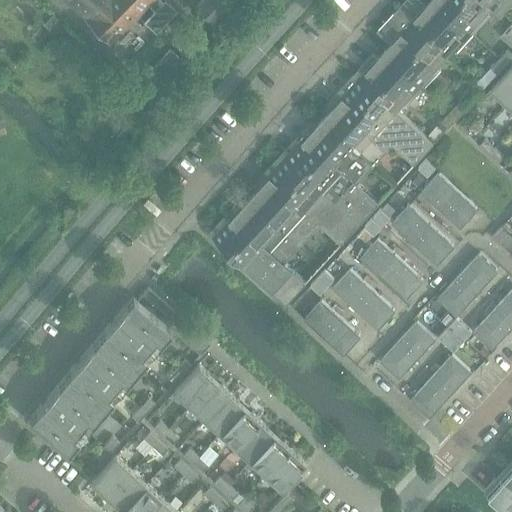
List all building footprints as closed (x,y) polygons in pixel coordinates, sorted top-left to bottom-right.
[(68,0),(85,16),(95,0),(68,0)] [(95,0),(85,16),(111,42),(135,17),(142,24),(144,22),(156,33),(176,11),(164,0),(163,0),(163,1),(161,0),(95,0)] [(223,0),(202,0),(195,7),(211,23),(229,5),(223,0)] [(241,12),(252,0),(232,0),(230,2),(241,12)] [(472,31),(437,0),(430,0),(426,4),(421,0),(405,0),(396,11),(443,54),(450,46),(454,50),(472,31)] [(500,10),(501,10),(490,0),(437,0),(472,31),(489,13),(485,9),(492,2),(500,10)] [(511,0),(490,0),(501,10),(508,2),(511,6),(511,0)] [(232,8),(216,26),(225,34),(241,16),(232,8)] [(435,62),(443,54),(396,11),(379,29),(392,42),(385,50),(423,85),(440,66),(435,62)] [(47,30),(57,19),(52,15),(42,25),(47,30)] [(175,30),(181,25),(175,18),(169,23),(175,30)] [(511,45),(511,23),(501,36),(511,45)] [(187,63),(171,48),(144,78),(160,93),(187,63)] [(500,57),(506,63),(511,56),(511,52),(508,48),(500,57)] [(406,103),(423,85),(385,50),(378,58),(373,53),(356,72),(394,107),(395,106),(401,99),(406,103)] [(482,89),(506,63),(500,57),(476,83),(482,89)] [(508,102),(511,98),(511,65),(492,88),(508,102)] [(434,142),(395,106),(394,107),(356,72),(336,94),(340,98),(324,116),(375,163),(393,143),(415,163),(434,142)] [(108,80),(91,100),(105,112),(123,92),(108,80)] [(450,111),(457,117),(466,107),(459,101),(450,111)] [(449,126),(457,117),(450,111),(442,120),(449,126)] [(358,182),(375,163),(324,116),(308,134),(303,130),(283,152),(360,223),(380,201),(358,182)] [(473,127),(464,119),(458,125),(467,134),(473,127)] [(488,153),(494,147),(485,138),(479,145),(488,153)] [(494,147),(488,153),(498,162),(504,155),(494,147)] [(342,243),(360,223),(283,152),(263,174),(268,178),(235,214),(230,210),(210,232),(287,303),(307,281),(285,262),(320,223),(342,243)] [(427,158),(418,167),(428,175),(435,167),(436,167),(427,158)] [(480,208),(439,174),(421,194),(463,229),(480,208)] [(456,247),(409,206),(392,226),(439,267),(456,247)] [(382,208),(374,216),(383,224),(390,216),(382,208)] [(373,218),(366,226),(374,234),(382,226),(373,218)] [(365,227),(358,234),(367,242),(373,235),(365,227)] [(507,233),(501,227),(492,236),(498,242),(507,233)] [(424,280),(378,240),(361,259),(407,299),(424,280)] [(480,253),(438,298),(457,316),(499,270),(480,253)] [(398,311),(350,269),(332,290),(379,332),(398,311)] [(325,270),(318,277),(327,285),(334,278),(325,270)] [(318,277),(312,285),(320,293),(327,286),(327,285),(318,277)] [(511,287),(473,331),(494,348),(511,327),(511,287)] [(200,355),(210,344),(148,288),(137,300),(133,297),(98,338),(137,370),(171,330),(200,355)] [(362,335),(323,300),(305,320),(344,355),(362,335)] [(457,317),(448,327),(455,334),(464,324),(457,317)] [(401,380),(437,339),(416,321),(380,361),(401,380)] [(464,324),(455,334),(463,341),(472,331),(464,324)] [(448,327),(439,337),(447,344),(455,334),(448,327)] [(455,334),(447,344),(454,351),(462,342),(463,341),(455,334)] [(103,410),(137,370),(98,338),(65,378),(103,410)] [(484,346),(479,351),(485,356),(489,351),(484,346)] [(473,372),(454,354),(413,398),(433,416),(473,372)] [(176,368),(182,374),(191,365),(184,359),(176,368)] [(189,406),(214,378),(199,365),(174,392),(189,406)] [(174,383),(182,374),(176,368),(167,377),(174,383)] [(68,452),(103,410),(65,378),(29,419),(68,452)] [(204,420),(229,392),(214,378),(189,406),(204,420)] [(219,433),(244,406),(229,392),(204,420),(219,433)] [(139,407),(145,412),(154,403),(147,398),(139,407)] [(234,447),(259,419),(244,406),(219,433),(234,447)] [(137,421),(145,412),(139,407),(131,416),(137,421)] [(250,461),(274,433),(259,419),(234,447),(250,461)] [(162,436),(168,429),(158,421),(153,427),(162,436)] [(174,426),(170,431),(177,437),(181,433),(174,426)] [(168,429),(162,436),(171,444),(177,437),(170,431),(168,429)] [(153,447),(158,441),(149,432),(143,438),(153,447)] [(264,474),(289,447),(274,433),(250,461),(264,474)] [(104,446),(111,452),(119,443),(113,437),(104,446)] [(158,441),(153,447),(161,454),(167,448),(158,441)] [(102,461),(111,452),(104,446),(96,455),(102,461)] [(306,462),(289,447),(264,474),(281,490),(306,462)] [(192,463),(197,457),(188,448),(183,454),(192,463)] [(107,497),(132,470),(116,455),(91,483),(107,497)] [(197,457),(192,463),(201,471),(207,465),(197,457)] [(182,474),(187,467),(178,459),(173,465),(182,474)] [(511,459),(500,472),(511,482),(511,459)] [(187,467),(182,474),(191,482),(197,476),(187,467)] [(121,511),(147,483),(132,470),(107,497),(121,511)] [(511,482),(500,472),(486,488),(511,511),(511,482)] [(222,490),(227,484),(218,476),(213,482),(222,490)] [(122,511),(147,511),(161,497),(147,483),(121,511),(122,511)] [(227,484),(222,490),(231,499),(237,493),(227,484)] [(213,502),(219,496),(209,487),(203,493),(213,502)] [(276,503),(283,509),(292,499),(286,493),(276,503)] [(238,504),(246,511),(256,502),(247,494),(238,504)] [(219,496),(213,502),(221,510),(227,503),(219,496)] [(173,511),(176,510),(161,497),(147,511),(173,511)] [(268,511),(280,511),(283,509),(276,503),(269,511),(268,511)]
